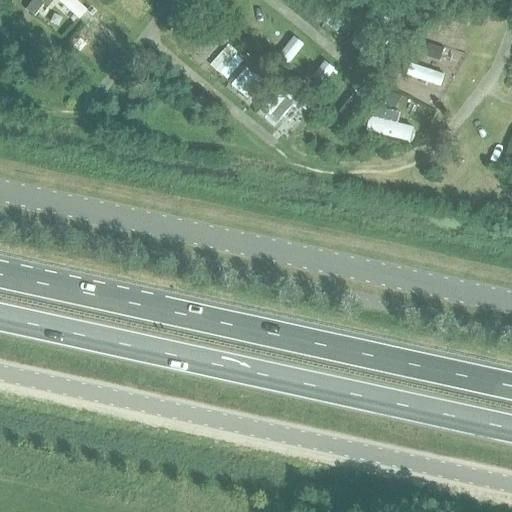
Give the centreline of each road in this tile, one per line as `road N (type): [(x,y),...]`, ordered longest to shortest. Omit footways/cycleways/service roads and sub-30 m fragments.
road 1 (unclassified): [(511,301),(0,188)]
road 2 (unclassified): [(0,372),(511,485)]
road 3 (trunk): [(0,318),(511,430)]
road 4 (trunk): [(511,386),(0,275)]
road 5 (unknown): [(265,147),(325,173),(371,171),(408,186),(438,151)]
